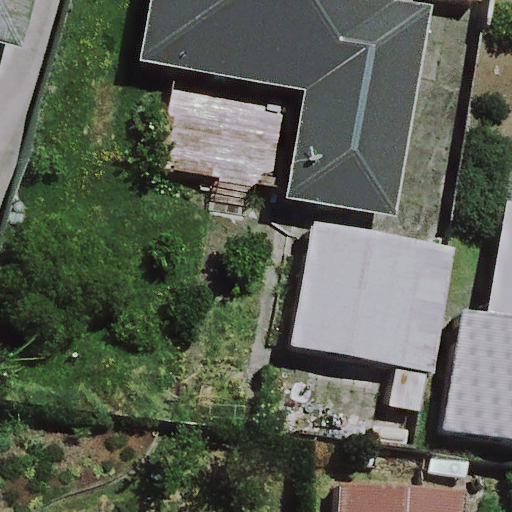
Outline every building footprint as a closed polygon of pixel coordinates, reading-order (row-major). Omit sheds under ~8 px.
[(19,0),(0,0),(0,64),(2,65),(19,0)] [(137,0),(124,79),(286,105),(267,219),(376,237),(412,15),(467,24),(471,0),(137,0)] [(433,258),(293,243),(279,368),(419,383),(433,258)] [(511,342),(451,333),(432,446),(511,459),(511,342)] [(446,511),(447,507),(328,501),(327,511),(446,511)]
